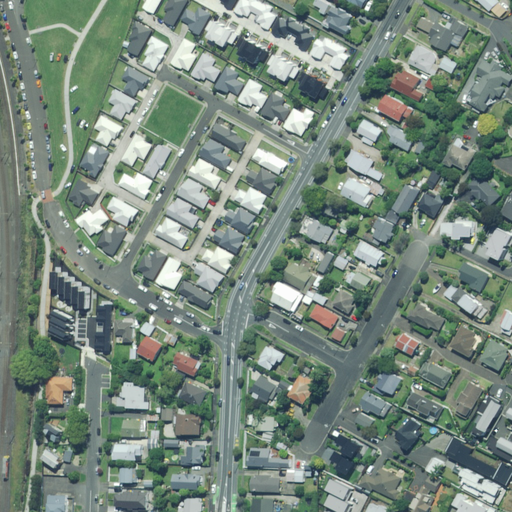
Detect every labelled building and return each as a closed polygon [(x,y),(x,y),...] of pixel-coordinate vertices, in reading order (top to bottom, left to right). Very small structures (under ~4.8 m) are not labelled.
[(148,0),(145,8),(156,14),(163,0),(148,0)] [(189,0),(171,0),(166,10),(170,12),(165,20),(175,26),(189,0)] [(280,0),(279,0),(238,0),(236,4),(271,20),(280,0)] [(348,13),(342,9),(325,0),(317,0),(315,4),(323,9),(321,12),(326,15),(327,12),(331,14),(324,25),(331,29),(332,27),(348,36),(352,28),(349,26),(353,18),(347,14),(348,13)] [(500,3),(496,0),(478,0),(491,12),(500,3)] [(507,10),(500,4),(493,11),(500,18),(507,10)] [(317,22),(285,5),(275,25),(306,42),(317,22)] [(211,14),(201,8),(197,15),(188,10),(182,20),(191,25),(189,27),(201,34),(211,14)] [(242,21),(218,8),(206,31),(231,43),(242,21)] [(436,25),(421,18),(417,27),(431,34),(430,36),(436,39),(433,45),(447,52),(451,44),(459,48),(469,27),(450,17),(445,27),(437,23),(436,25)] [(153,30),(137,22),(133,29),(136,30),(131,39),(134,41),(129,50),(139,55),(153,30)] [(273,36),(250,26),(236,49),(257,61),(273,36)] [(352,42),(321,26),(310,47),(341,63),(352,42)] [(149,49),(147,48),(145,52),(147,53),(147,55),(149,56),(145,65),(156,71),(157,69),(159,71),(162,65),(159,63),(161,61),(162,62),(166,55),(164,55),(169,46),(154,37),(150,44),(152,46),(149,49)] [(197,45),(186,39),(172,63),(182,69),(183,67),(190,71),(198,57),(192,54),(197,45)] [(480,39),(477,46),(484,49),(487,43),(480,39)] [(305,54),(277,41),(266,64),(294,77),(305,54)] [(411,63),(432,75),(431,76),(434,78),(435,77),(437,72),(432,69),(439,56),(420,46),(411,63)] [(212,56),(206,53),(193,75),(205,81),(207,77),(216,82),(222,71),(213,66),(216,60),(211,57),(212,56)] [(457,64),(445,58),(440,68),(451,74),(457,64)] [(332,73),(311,61),(299,83),(320,94),(332,73)] [(502,68),(492,61),(490,65),(484,61),(474,80),(481,84),(470,102),(477,106),(476,107),(487,114),(497,96),(500,98),(506,89),(501,86),(503,82),(508,85),(511,78),(511,76),(501,70),(502,68)] [(130,68),(127,67),(124,72),(127,74),(124,79),(130,82),(125,90),(136,96),(140,88),(145,90),(151,78),(131,67),(130,68)] [(239,73),(228,67),(218,87),(229,93),(230,91),(239,95),(245,84),(236,79),(239,73)] [(422,79),(407,70),(404,75),(401,73),(393,87),(420,102),(424,94),(416,90),(422,79)] [(438,82),(430,78),(426,87),(433,91),(438,82)] [(263,86),(251,80),(240,100),(251,106),(253,103),(262,108),(268,97),(260,93),(263,86)] [(139,102),(117,90),(111,102),(117,105),(112,114),(123,120),(128,111),(133,113),(139,102)] [(286,99),(274,93),(264,114),(271,117),(272,116),(276,118),(277,117),(284,121),(290,109),(283,106),(286,99)] [(389,95),(386,101),(384,100),(380,106),(382,107),(381,110),(401,122),(404,116),(408,119),(414,110),(389,95)] [(317,114),(308,109),(305,114),(296,109),(286,127),(303,136),(307,128),(309,129),(317,114)] [(124,128),(103,116),(96,128),(103,132),(98,140),(108,146),(113,138),(117,140),(124,128)] [(383,130),(367,120),(360,132),(376,142),(383,130)] [(405,122),(402,127),(414,135),(417,129),(405,122)] [(237,134),(220,124),(214,136),(241,152),(248,140),(237,134)] [(416,140),(392,126),(389,132),(393,139),(392,142),(408,152),(416,140)] [(482,129),(478,136),(487,141),(491,134),(482,129)] [(146,138),(138,133),(123,161),(133,166),(139,156),(145,160),(153,146),(144,141),(146,138)] [(374,142),(365,137),(362,141),(372,146),(374,142)] [(226,147),(212,139),(203,156),(226,169),(232,159),(222,153),(226,147)] [(466,143),(460,139),(446,164),(453,168),(454,165),(466,171),(477,153),(465,146),(466,143)] [(161,168),(163,169),(167,164),(166,163),(173,151),(161,144),(145,173),(155,179),(161,168)] [(111,152),(101,146),(96,155),(90,152),(82,166),(92,171),(90,174),(98,178),(106,163),(105,163),(111,152)] [(269,155),(260,149),(254,158),(282,175),(289,164),(271,152),(269,155)] [(376,161),(357,151),(350,165),(381,181),(385,174),(373,168),(376,161)] [(215,167),(201,159),(197,167),(195,166),(190,175),(216,189),(222,179),(212,173),(215,167)] [(280,178),(264,169),(261,176),(253,171),(248,181),(271,194),(280,178)] [(440,176),(433,172),(426,186),(433,190),(440,176)] [(153,182),(139,174),(136,180),(126,175),(120,185),(146,199),(150,191),(148,190),(153,182)] [(480,201),(483,198),(492,207),(503,196),(482,176),(471,187),(474,190),(471,192),(480,201)] [(344,195),(369,208),(375,197),(371,196),(373,192),(379,196),(380,194),(384,196),(387,189),(376,183),(373,189),(353,178),(344,195)] [(204,187),(190,179),(186,187),(185,186),(179,195),(205,209),(211,199),(200,193),(204,187)] [(92,186),(81,180),(71,198),(76,201),(75,203),(81,207),(85,200),(94,204),(99,194),(91,189),(92,186)] [(408,186),(397,208),(394,206),(387,218),(399,224),(404,214),(408,216),(420,192),(408,186)] [(268,197),(253,188),(248,195),(241,190),(236,200),(260,214),(265,206),(263,205),(268,197)] [(437,200),(428,195),(420,209),(436,218),(446,199),(439,195),(437,200)] [(511,195),(502,212),(511,218),(511,195)] [(138,211),(115,198),(109,209),(117,213),(114,219),(129,227),(138,211)] [(193,206),(178,198),(169,215),(193,229),(199,218),(189,213),(193,206)] [(343,207),(332,202),(327,212),(338,217),(343,207)] [(258,218),(242,209),(238,215),(231,211),(226,220),(249,234),(258,218)] [(110,220),(102,210),(94,216),(91,211),(78,220),(84,228),(85,227),(92,236),(97,232),(98,234),(104,229),(101,226),(110,220)] [(182,226),(167,218),(163,226),(162,226),(157,234),(183,249),(189,238),(178,232),(182,226)] [(316,223),(307,218),(300,233),(308,237),(309,235),(327,245),(335,229),(317,220),(316,223)] [(379,229),(376,236),(368,233),(365,239),(381,246),(383,240),(390,243),(398,226),(381,219),(377,227),(379,229)] [(340,227),(342,228),(341,231),(346,234),(348,230),(351,232),(354,225),(344,220),(340,227)] [(476,238),(477,224),(447,223),(446,236),(455,237),(455,240),(464,240),(464,237),(476,238)] [(128,231),(118,226),(113,234),(107,231),(99,244),(105,247),(104,249),(115,255),(128,231)] [(247,237),(231,228),(227,235),(220,230),(214,240),(238,253),(247,237)] [(511,242),(511,234),(500,228),(491,246),(494,248),(491,254),(503,260),(511,242)] [(386,254),(364,242),(357,255),(379,267),(381,263),(384,264),(386,259),(384,258),(386,254)] [(235,256),(220,247),(216,254),(209,250),(203,259),(227,274),(233,265),(231,264),(235,256)] [(343,249),(342,249),(341,251),(340,252),(340,253),(340,254),(341,254),(341,255),(341,256),(342,256),(343,257),(344,257),(345,257),(346,257),(347,257),(348,256),(349,255),(349,254),(349,253),(349,252),(349,251),(348,250),(348,249),(347,249),(346,249),(346,248),(345,248),(344,248),(343,249)] [(168,256),(158,250),(153,259),(147,256),(139,271),(154,280),(168,256)] [(336,255),(330,252),(320,270),(327,273),(336,255)] [(182,263),(171,257),(157,282),(167,288),(168,286),(175,290),(183,276),(177,272),(182,263)] [(350,263),(340,258),(336,265),(346,270),(350,263)] [(317,271),(298,261),(287,281),(303,289),(302,291),(307,294),(312,285),(310,284),(317,271)] [(225,277),(201,263),(195,273),(203,277),(199,284),(215,292),(218,286),(220,287),(225,277)] [(491,276),(467,264),(463,272),(465,273),(462,279),(473,284),(471,287),(482,293),(491,276)] [(361,271),(358,275),(354,273),(348,281),(366,292),(374,279),(361,271)] [(215,297),(187,281),(181,292),(191,297),(190,299),(209,309),(215,297)] [(305,296),(281,283),(277,292),(279,293),(275,301),(296,312),(305,296)] [(452,285),(444,296),(453,302),(455,301),(481,321),(489,310),(460,289),(459,290),(452,285)] [(330,299),(312,289),(308,295),(326,305),(330,299)] [(335,305),(351,314),(356,305),(354,304),(357,297),(344,289),(335,305)] [(313,299),(307,296),(305,301),(311,304),(313,299)] [(340,316),(319,305),(312,317),(333,328),(340,316)] [(446,320),(420,306),(417,311),(415,310),(410,318),(431,328),(432,327),(440,332),(446,320)] [(511,313),(506,310),(500,323),(504,325),(503,327),(506,329),(505,333),(511,336),(511,334),(511,313)] [(118,320),(117,342),(117,343),(125,343),(125,342),(134,342),(135,313),(125,313),(124,320),(118,320)] [(157,327),(148,322),(142,331),(151,336),(157,327)] [(349,331),(340,325),(333,336),(343,342),(349,331)] [(482,336),(460,327),(452,347),(459,350),(458,352),(473,358),(482,336)] [(174,347),(178,339),(170,334),(166,342),(174,347)] [(421,343),(405,334),(398,347),(414,355),(421,343)] [(165,345),(150,336),(141,353),(156,362),(165,345)] [(506,356),(510,350),(489,339),(485,348),(487,349),(481,361),(501,371),(508,357),(506,356)] [(286,355),(269,346),(260,364),(273,370),(275,364),(277,365),(280,361),(282,362),(286,355)] [(199,361),(182,353),(176,364),(182,367),(181,369),(197,377),(204,363),(199,361)] [(431,365),(427,363),(420,376),(445,389),(452,375),(432,363),(431,365)] [(302,367),(296,364),(289,374),(295,378),(302,367)] [(412,365),(408,374),(418,378),(422,369),(412,365)] [(387,369),(374,390),(384,395),(386,391),(394,395),(404,379),(387,369)] [(317,381),(304,374),(292,396),(306,404),(309,399),(311,400),(315,391),(312,390),(317,381)] [(51,399),(50,404),(65,404),(65,391),(74,391),(74,379),(49,377),(48,399),(51,399)] [(279,386),(262,377),(253,396),(267,404),(270,398),(272,399),(279,386)] [(294,387),(283,380),(279,386),(290,392),(294,387)] [(209,391),(188,381),(181,397),(201,407),(209,391)] [(484,390),(470,382),(464,392),(463,391),(457,401),(461,403),(455,414),(467,420),(484,390)] [(123,392),(123,397),(129,398),(129,408),(152,409),(152,403),(147,402),(147,387),(136,387),(136,383),(126,383),(126,393),(123,392)] [(392,405),(370,393),(361,408),(370,413),(372,410),(382,416),(385,418),(392,405)] [(437,403),(417,393),(411,405),(433,416),(435,412),(440,414),(444,407),(437,403)] [(176,407),(164,407),(164,420),(175,420),(175,426),(179,426),(179,435),(203,435),(203,415),(186,415),(186,410),(176,410),(176,407)] [(511,412),(510,416),(503,431),(491,425),(489,430),(483,441),(511,454),(511,412)] [(375,420),(361,413),(357,422),(371,429),(375,420)] [(273,442),(276,418),(259,415),(258,421),(255,421),(255,426),(258,426),(258,430),(265,431),(264,441),(273,442)] [(412,419),(408,416),(402,423),(407,426),(396,439),(410,450),(420,438),(416,434),(424,424),(414,416),(412,419)] [(148,437),(148,421),(127,420),(126,437),(148,437)] [(66,430),(51,422),(46,432),(55,437),(54,440),(59,443),(66,430)] [(162,432),(154,431),(151,449),(160,450),(162,432)] [(352,440),(343,435),(338,442),(347,448),(352,440)] [(496,505),(505,486),(508,487),(511,478),(511,466),(502,462),(499,469),(471,456),(474,450),(465,446),(467,442),(453,435),(445,452),(449,453),(447,458),(456,462),(451,471),(461,475),(459,479),(466,482),(463,489),(496,505)] [(355,441),(347,454),(353,457),(354,455),(359,458),(365,447),(355,441)] [(290,447),(282,443),(279,448),(287,453),(290,447)] [(144,455),(144,445),(118,445),(118,453),(116,453),(116,460),(138,461),(138,455),(144,455)] [(205,464),(205,447),(190,446),(189,457),(183,457),(183,465),(194,466),(195,463),(205,464)] [(273,449),(254,448),(254,457),(251,457),(250,466),(294,468),(294,459),(273,458),(273,449)] [(63,458),(52,449),(45,458),(59,468),(63,463),(61,461),(63,458)] [(347,456),(337,451),(331,460),(341,466),(347,456)] [(350,458),(342,472),(347,475),(348,472),(354,475),(361,464),(350,458)] [(445,463),(434,458),(427,470),(438,476),(445,463)] [(123,468),(123,475),(121,474),(121,478),(123,478),(123,482),(138,483),(139,469),(123,468)] [(403,477),(383,468),(378,479),(368,474),(363,485),(374,491),(375,489),(397,500),(401,492),(396,490),(403,477)] [(306,471),(290,470),(289,481),(306,482),(306,471)] [(202,476),(177,475),(176,489),(201,490),(202,476)] [(273,476),(255,475),(255,492),(282,492),(283,478),(273,477),(273,476)] [(432,475),(425,488),(437,494),(444,481),(432,475)] [(420,491),(411,509),(416,511),(431,511),(434,506),(430,504),(434,498),(420,491)] [(338,511),(338,502),(339,493),(324,493),(324,511),(338,511)] [(489,511),(491,509),(477,502),(475,505),(469,502),(470,499),(459,493),(453,505),(464,510),(463,511),(489,511)] [(120,510),(138,511),(143,511),(143,503),(138,503),(139,495),(120,494),(120,510)] [(67,511),(68,495),(50,495),(49,511),(67,511)] [(203,511),(204,499),(188,498),(187,509),(182,508),(181,511),(203,511)] [(276,511),(277,500),(256,499),(255,511),(276,511)]
